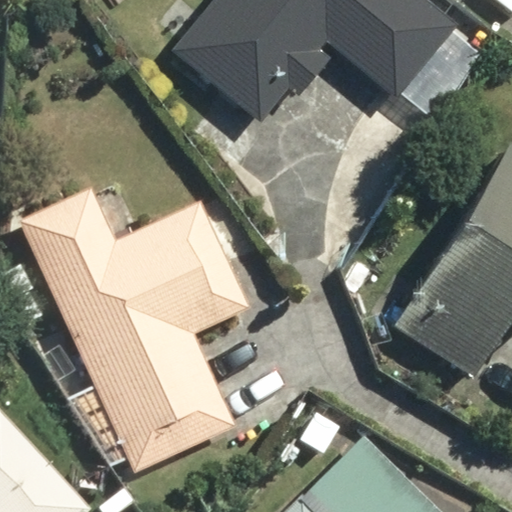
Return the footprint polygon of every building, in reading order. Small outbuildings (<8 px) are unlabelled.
[(442,37),(397,0),(207,0),(158,59),(246,133),(275,98),(285,107),(316,70),(305,61),(312,52),(381,109),(442,37)] [(511,156),(500,148),(377,333),(458,387),(493,334),(510,346),(511,342),(511,156)] [(77,197),(5,230),(122,483),(223,437),(180,344),(235,319),(185,212),(101,250),(77,197)] [(0,511),(75,511),(0,429),(0,511)] [(417,511),(351,445),(282,511),(417,511)]
